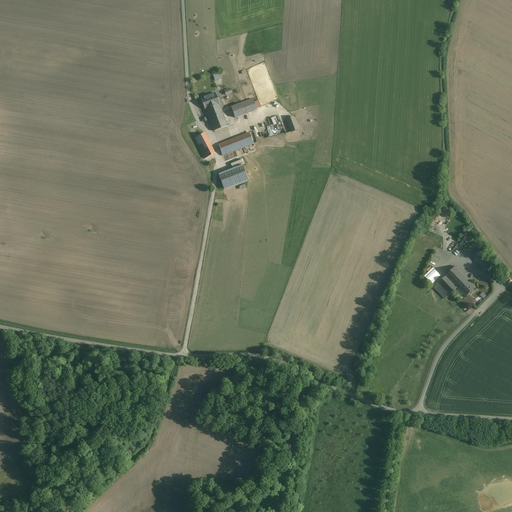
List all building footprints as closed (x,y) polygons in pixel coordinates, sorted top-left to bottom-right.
[(215,93),(201,98),(205,110),(219,105),(215,93)] [(253,99),(231,107),(235,118),(256,110),(253,99)] [(219,105),(205,110),(213,131),(227,126),(219,105)] [(293,116),(286,119),(291,132),(298,129),(293,116)] [(214,154),(214,152),(204,133),(194,139),(204,159),(214,154)] [(249,133),(218,145),(222,156),(253,144),(249,133)] [(242,165),(218,175),(224,189),(248,180),(242,165)] [(481,250),(473,256),(475,259),(483,254),(481,250)] [(490,263),(483,254),(475,259),(482,269),(490,263)] [(490,263),(482,269),(485,272),(487,270),(493,266),(490,263)] [(493,266),(487,270),(492,276),(493,275),(493,276),(497,272),(493,266)] [(456,267),(446,276),(434,288),(445,299),(457,288),(467,278),(456,267)] [(432,285),(441,275),(437,271),(428,281),(432,285)] [(475,287),(467,278),(457,288),(465,297),(475,287)]
